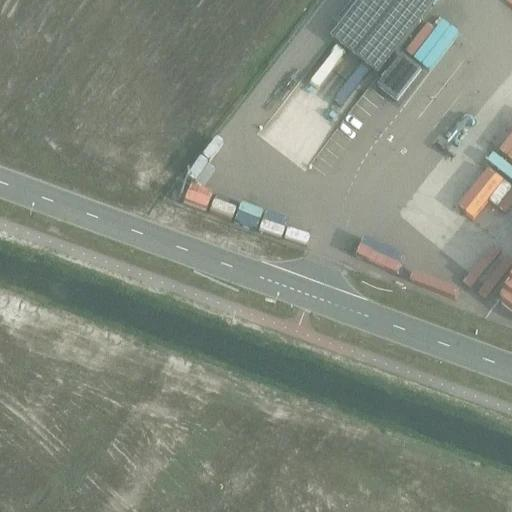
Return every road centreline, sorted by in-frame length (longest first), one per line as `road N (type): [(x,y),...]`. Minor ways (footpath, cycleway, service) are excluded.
road 1 (unclassified): [(0,183),(511,370)]
road 2 (unknown): [(340,228),(274,195),(250,166),(244,141),(262,100),(333,0)]
